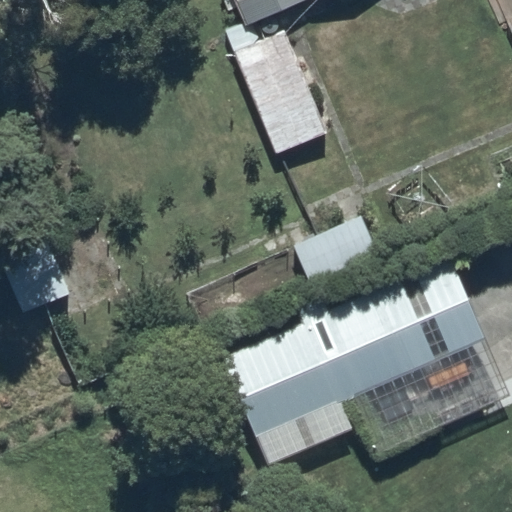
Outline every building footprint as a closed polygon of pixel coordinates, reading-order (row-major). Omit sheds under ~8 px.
[(234,0),(246,28),(312,0),(234,0)] [(236,51),(276,154),(328,134),(288,31),(236,51)] [(295,247),(311,290),(382,263),(366,221),(295,247)] [(61,299),(43,236),(0,248),(0,253),(16,311),(61,299)] [(331,404),(413,372),(389,309),(306,342),(331,404)]
